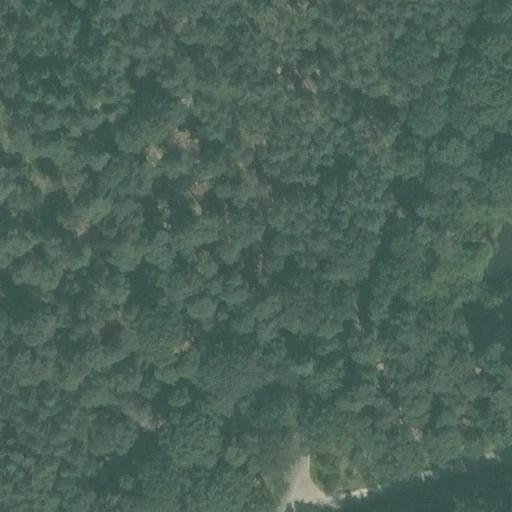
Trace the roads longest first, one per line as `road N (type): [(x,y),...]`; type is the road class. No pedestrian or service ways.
road 1 (unclassified): [(273,511),(485,0)]
road 2 (unclassified): [(511,450),(303,511)]
